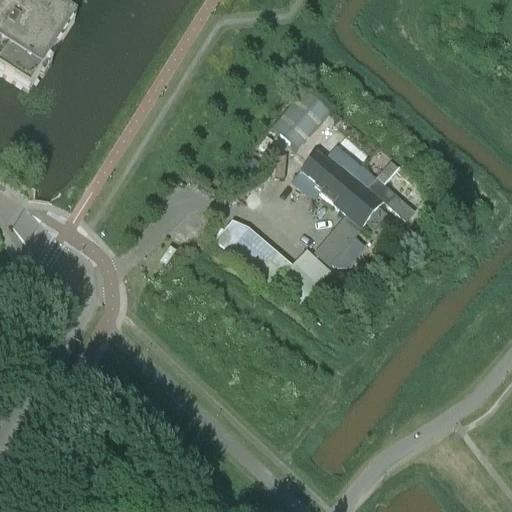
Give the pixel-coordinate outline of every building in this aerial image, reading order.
[(43,4),(36,0),(0,0),(0,76),(27,94),(37,78),(41,81),(50,67),(46,64),(73,23),(57,13),(59,9),(49,3),(45,0),(43,4)] [(303,95),(270,133),(295,154),(327,116),(303,95)] [(342,221),(373,185),(360,174),(357,177),(332,155),(323,166),(314,158),(297,177),(319,196),(317,200),(342,221)] [(252,160),(240,173),(252,183),(263,170),(252,160)] [(373,185),(342,221),(344,223),(313,258),(326,269),(343,272),(361,251),(352,243),(381,209),(402,227),(411,217),(382,192),(396,175),(388,169),(374,186),(373,185)]
